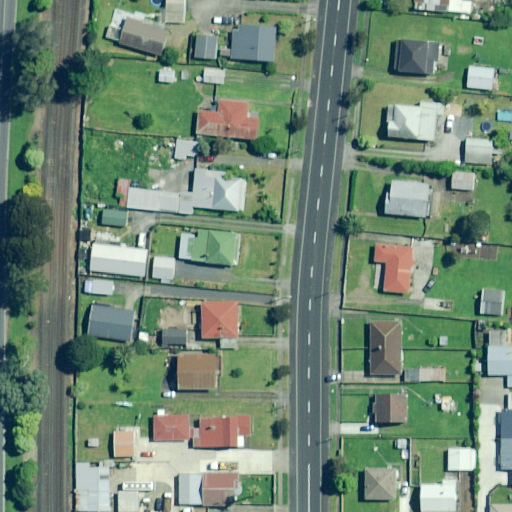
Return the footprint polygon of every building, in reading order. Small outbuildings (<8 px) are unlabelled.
[(185,0),(166,0),(165,21),(184,22),(185,0)] [(414,0),(414,3),(448,6),(448,10),(461,12),(462,0),(414,0)] [(168,29),(126,18),(119,43),(161,55),(168,29)] [(233,26),(232,48),(220,48),(220,56),(229,56),(229,59),(274,61),(276,28),(246,27),(233,26)] [(216,59),(218,32),(205,31),(205,34),(196,33),(195,57),(216,59)] [(397,40),(394,69),(399,70),(399,72),(434,75),(435,60),(442,61),(443,44),(397,40)] [(494,68),(468,67),(467,88),(492,90),(494,68)] [(159,69),(159,82),(174,82),(174,69),(159,69)] [(202,78),(202,83),(224,84),(225,70),(204,69),(204,78),(202,78)] [(199,110),(197,140),(209,141),(210,135),(257,139),(259,119),(246,118),(247,103),(219,101),(218,112),(199,110)] [(421,106),(388,104),(386,123),(389,123),(388,137),(434,141),(434,135),(442,136),(444,104),(421,102),(421,106)] [(186,160),(186,157),(194,158),(194,155),(199,155),(200,141),(177,139),(176,147),(175,147),(173,159),(186,160)] [(503,141),(467,139),(465,162),(491,164),(491,153),(502,154),(503,141)] [(180,193),(178,213),(192,214),(193,207),(239,212),(239,210),(243,210),(245,180),(243,180),(243,178),(226,176),(226,172),(209,170),(210,169),(195,168),(193,192),(180,191),(180,193)] [(475,173),(453,172),(452,189),(474,190),(475,173)] [(178,213),(180,193),(174,193),(175,192),(176,191),(177,190),(177,189),(177,188),(177,187),(177,186),(177,185),(176,184),(176,183),(175,182),(174,181),(173,181),(172,181),(171,181),(170,181),(169,181),(168,182),(167,183),(166,183),(165,184),(165,185),(165,186),(165,188),(165,189),(165,190),(166,191),(167,191),(167,192),(129,188),(129,180),(117,179),(115,197),(120,197),(119,207),(178,213)] [(427,192),(428,185),(416,184),(416,182),(391,180),(390,194),(386,193),(384,214),(425,217),(426,216),(434,216),(436,192),(427,192)] [(79,201),(78,210),(91,211),(91,202),(79,201)] [(102,225),(125,227),(127,212),(102,210),(102,213),(94,213),(93,222),(102,222),(102,225)] [(240,233),(188,229),(187,239),(184,239),(182,255),(191,256),(191,261),(203,262),(203,263),(237,266),(240,233)] [(147,250),(93,244),(91,270),(144,276),(147,250)] [(415,272),(416,251),(412,250),(412,248),(376,245),(374,261),(386,262),(384,291),(409,293),(411,272),(415,272)] [(89,248),(78,248),(78,263),(88,264),(89,248)] [(175,258),(155,257),(153,277),(173,279),(175,258)] [(96,281),(84,279),(82,292),(95,293),(96,281)] [(438,296),(423,295),(422,310),(452,312),(453,301),(437,299),(438,296)] [(131,341),(135,311),(111,308),(112,304),(91,301),(87,335),(131,341)] [(238,302),(202,302),(202,315),(200,314),(199,314),(198,314),(197,314),(196,315),(195,315),(195,316),(194,317),(193,318),(193,319),(193,320),(193,321),(193,322),(194,323),(194,324),(195,325),(196,325),(196,326),(198,326),(199,326),(200,326),(201,326),(201,338),(221,338),(221,348),(238,348),(238,302)] [(400,323),(371,323),(371,375),(399,376),(400,323)] [(185,330),(162,329),(162,344),(185,345),(185,330)] [(506,331),(489,330),(489,346),(488,346),(487,375),(507,376),(507,387),(511,387),(511,346),(505,347),(506,331)] [(148,332),(139,332),(139,347),(148,347),(148,332)] [(178,379),(174,379),(174,382),(178,382),(178,389),(215,390),(216,375),(219,375),(219,356),(178,356),(178,379)] [(445,369),(407,367),(406,380),(444,382),(445,369)] [(511,392),(509,393),(508,408),(502,408),(502,415),(498,415),(498,423),(502,423),(501,456),(498,456),(498,464),(501,465),(501,470),(511,470),(511,392)] [(407,394),(375,393),(375,403),(373,403),(373,414),(376,414),(375,422),(408,423),(408,394),(407,394)] [(189,441),(188,416),(165,416),(165,410),(157,410),(157,417),(153,417),(153,442),(189,441)] [(253,435),(253,416),(201,417),(201,428),(193,428),(193,447),(244,446),(244,436),(253,435)] [(114,431),(114,457),(118,457),(118,460),(134,461),(135,432),(114,431)] [(475,450),(449,449),(448,469),(474,470),(475,450)] [(116,467),(115,460),(99,460),(99,468),(89,468),(89,463),(76,463),(76,511),(110,511),(110,467),(116,467)] [(395,483),(396,468),(391,468),(391,466),(386,466),(386,468),(366,468),(365,499),(395,500),(395,490),(399,490),(400,483),(395,483)] [(180,473),(179,503),(204,504),(203,506),(234,507),(236,475),(180,473)] [(453,480),(453,477),(444,476),(444,479),(443,479),(442,485),(422,485),(421,511),(438,511),(455,511),(456,501),(457,501),(458,494),(456,494),(457,480),(453,480)] [(139,511),(140,491),(118,491),(118,511),(126,511),(139,511)] [(511,511),(511,503),(490,503),(489,511),(511,511)]
